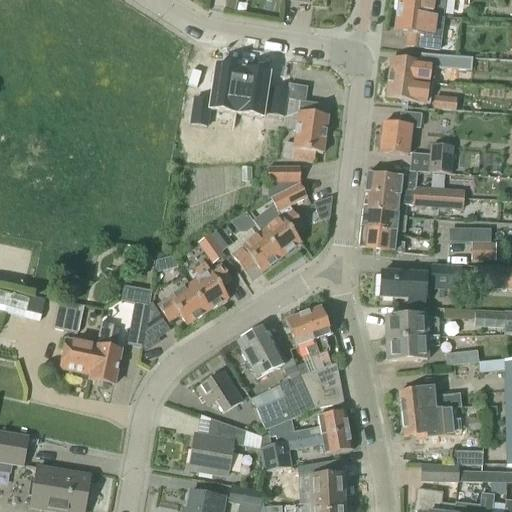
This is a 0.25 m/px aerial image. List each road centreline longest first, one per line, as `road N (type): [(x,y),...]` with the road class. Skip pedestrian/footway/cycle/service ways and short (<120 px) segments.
road 1 (residential): [(124,511),(142,414),(167,370),(335,267)]
road 2 (residential): [(384,511),(335,267)]
road 3 (residential): [(360,56),(197,33),(146,0)]
road 4 (residential): [(335,267),(360,56)]
